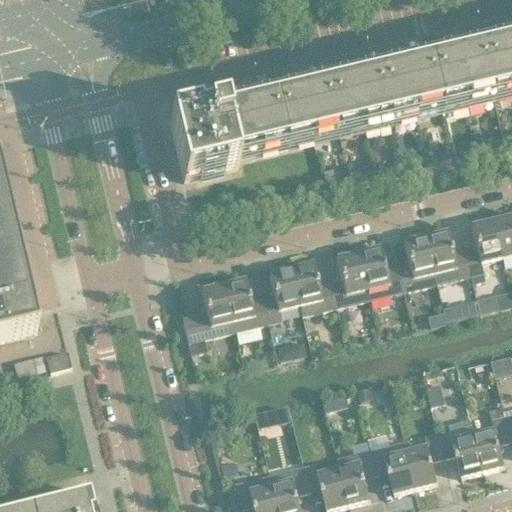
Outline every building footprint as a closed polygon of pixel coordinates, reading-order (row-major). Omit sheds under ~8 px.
[(189,121),(169,125),(183,186),(237,173),(234,163),(311,144),(511,96),(511,48),(329,92),(196,124),(197,130),(191,131),(189,121)] [(390,169),(379,172),(380,178),(391,175),(390,169)] [(333,173),(322,176),(326,189),(336,187),(333,173)] [(355,176),(349,178),(350,185),(357,183),(355,176)] [(0,187),(0,346),(36,338),(0,187)] [(511,220),(492,225),(501,263),(511,260),(511,220)] [(475,254),(464,256),(469,281),(482,278),(480,268),(501,263),(492,225),(470,231),(475,254)] [(446,236),(424,241),(433,279),(434,279),(454,274),(457,284),(469,281),(464,256),(452,259),(446,236)] [(433,279),(424,241),(403,247),(408,270),(396,272),(402,297),(436,289),(434,279),(433,279)] [(379,252),(357,257),(366,295),(387,290),(389,300),(402,297),(396,272),(384,275),(379,252)] [(366,295),(357,257),(335,263),(341,286),(329,288),(335,313),(368,305),(366,295)] [(335,313),(329,288),(317,291),(312,268),(290,273),(299,311),(301,321),(322,316),(335,313)] [(274,302),(262,304),(267,329),(280,326),(278,316),(299,311),(290,273),(268,279),(274,302)] [(244,284),(222,289),(234,337),(267,329),(262,304),(250,307),(244,284)] [(234,337),(222,289),(201,295),(206,318),(181,323),(187,348),(190,360),(207,356),(204,344),(234,337)] [(71,373),(67,357),(45,362),(49,379),(71,373)] [(505,472),(499,449),(511,446),(505,422),(502,412),(489,415),(494,435),(474,440),(483,478),(505,472)] [(450,436),(438,439),(444,463),(455,460),(461,483),(483,478),(474,440),(453,445),(450,436)] [(427,452),(407,457),(416,494),(438,489),(432,466),(444,463),(438,439),(425,442),(427,452)] [(416,494),(407,457),(404,447),(371,456),(377,480),(388,477),(394,500),(416,494)] [(370,506),(365,483),(377,480),(371,456),(337,464),(339,474),(349,511),(370,506)] [(316,469),(303,472),(309,497),(321,494),(325,511),(346,511),(349,511),(339,474),(318,479),(316,469)] [(293,485),(272,491),(277,511),(300,511),(298,500),(309,497),(303,472),(291,476),(293,485)] [(277,511),(272,491),(270,481),(249,486),(236,489),(241,511),(249,511),(254,511),(277,511)] [(92,511),(88,496),(35,509),(35,511),(92,511)]
